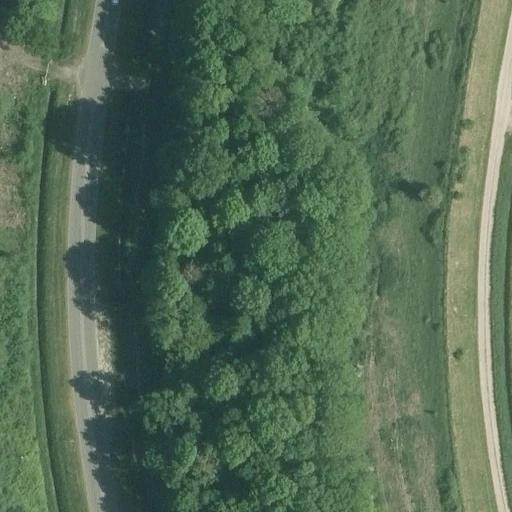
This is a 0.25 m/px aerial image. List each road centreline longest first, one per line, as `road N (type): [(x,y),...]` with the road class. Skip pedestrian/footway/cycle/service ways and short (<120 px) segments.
road 1 (tertiary): [(103,511),(84,407),(84,192),(112,0)]
road 2 (unclassified): [(506,511),(486,378),(484,286),(511,71)]
